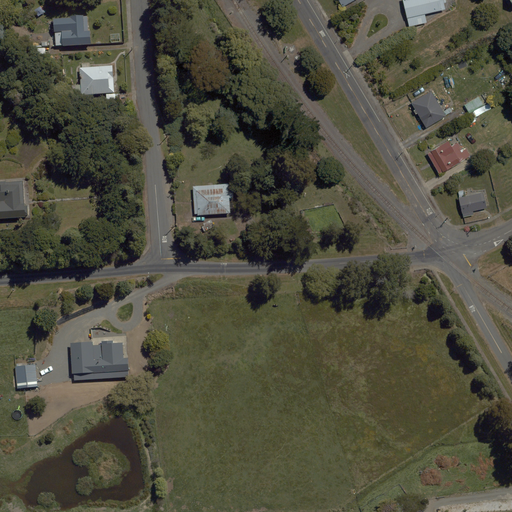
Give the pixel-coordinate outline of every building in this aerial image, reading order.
[(434,0),(422,0),(395,5),(401,34),(419,30),(417,21),(438,17),(434,0)] [(90,16),(54,18),(55,46),(91,45),(90,16)] [(88,98),(88,90),(114,89),(113,64),(79,65),(80,80),(70,81),(71,99),(88,98)] [(434,88),(408,102),(422,129),(448,115),(434,88)] [(478,97),(464,105),(469,113),(482,105),(478,97)] [(451,138),(424,153),(436,177),(463,162),(451,138)] [(19,184),(6,185),(6,190),(0,190),(0,222),(21,221),(20,219),(29,219),(29,208),(21,209),(19,184)] [(229,185),(192,186),(194,217),(231,216),(229,185)] [(482,195),(458,200),(462,217),(485,212),(482,195)] [(211,219),(200,227),(205,233),(215,226),(211,219)] [(127,334),(90,336),(90,344),(70,345),(73,383),(129,379),(127,334)]
